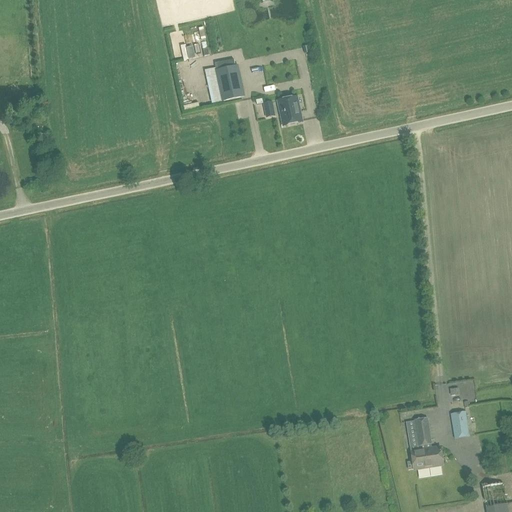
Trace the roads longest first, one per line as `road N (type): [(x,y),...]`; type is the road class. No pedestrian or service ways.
road 1 (unclassified): [(0,215),(511,103)]
road 2 (unknown): [(408,126),(439,395)]
